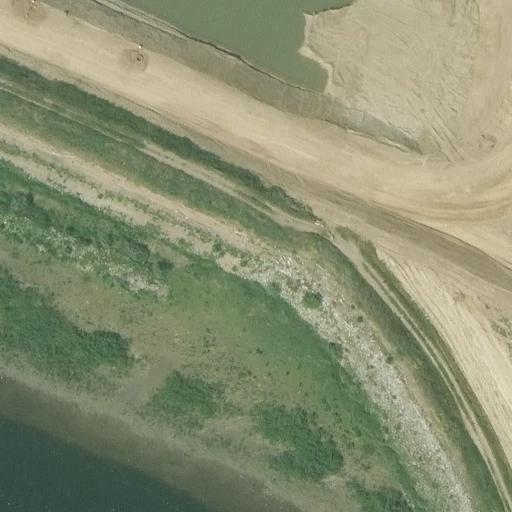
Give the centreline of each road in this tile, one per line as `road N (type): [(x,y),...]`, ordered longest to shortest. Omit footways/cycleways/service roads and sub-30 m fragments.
road 1 (track): [(508,511),(425,340),(341,247),(0,93)]
road 2 (track): [(0,15),(264,120)]
